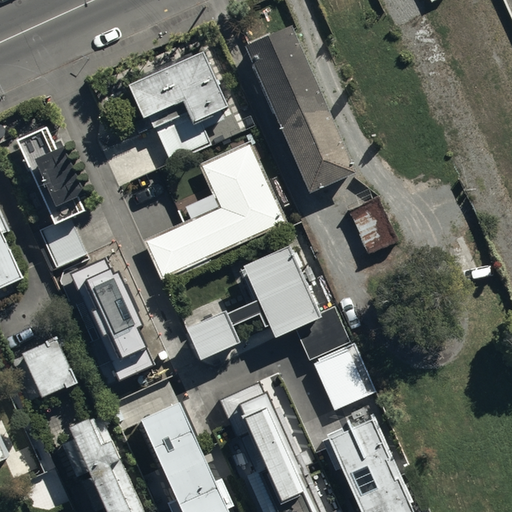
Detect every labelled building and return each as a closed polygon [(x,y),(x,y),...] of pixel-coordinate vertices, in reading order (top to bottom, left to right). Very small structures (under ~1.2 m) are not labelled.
[(445,181),(438,164),(440,163),(373,10),(326,31),(392,184),(403,179),(410,196),(445,181)] [(353,172),(287,27),(241,49),(305,194),(353,172)] [(200,52),(124,87),(140,123),(148,119),(169,165),(213,145),(201,120),(226,108),(200,52)] [(61,147),(54,150),(44,128),(13,142),(50,225),(37,230),(54,268),(86,254),(70,217),(84,211),(78,197),(83,196),(61,147)] [(189,222),(141,243),(160,281),(287,223),(249,142),(197,166),(211,196),(183,209),(189,222)] [(378,197),(346,212),(366,255),(398,241),(378,197)] [(0,234),(5,233),(0,221),(0,286),(19,278),(0,235),(0,234)] [(460,233),(445,240),(462,277),(477,270),(460,233)] [(368,381),(334,308),(317,316),(285,246),(239,267),(255,302),(224,316),(222,312),(184,329),(198,361),(236,343),(229,327),(255,315),(261,328),(265,326),(271,339),(293,329),(308,362),(315,358),(333,397),(368,381)] [(57,338),(20,355),(39,398),(62,388),(63,389),(77,383),(57,338)] [(333,511),(276,385),(217,412),(232,446),(240,442),(258,482),(244,488),(255,511),(333,511)] [(176,402),(138,419),(174,499),(165,504),(168,511),(225,511),(225,510),(243,502),(231,475),(212,484),(176,402)] [(89,418),(69,426),(78,445),(68,450),(97,511),(146,511),(112,440),(101,444),(89,418)] [(409,511),(395,479),(390,481),(382,461),(386,459),(369,422),(351,430),(347,421),(344,423),(347,430),(325,440),(356,511),(409,511)]
